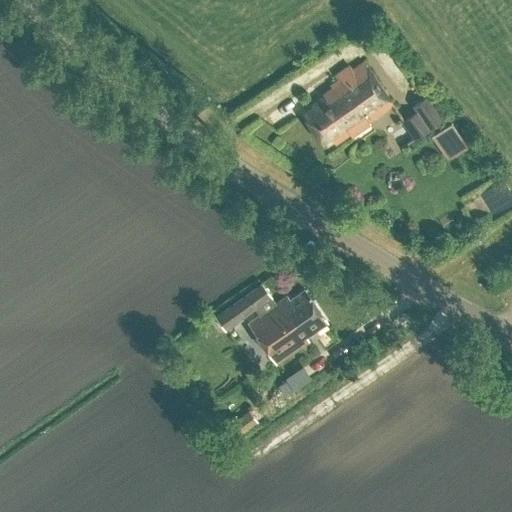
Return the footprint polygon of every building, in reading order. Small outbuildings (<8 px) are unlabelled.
[(305,111),(324,139),(332,134),(337,141),(350,131),(353,134),(370,122),(368,118),(394,101),(365,59),(353,67),(350,62),(337,71),(340,76),(332,81),(333,84),(323,91),(325,93),(313,102),(314,104),(305,111)] [(415,108),(401,118),(414,137),(444,117),(427,93),(412,103),(415,108)] [(272,295),(261,280),(214,313),(225,328),(272,295)] [(287,293),(248,320),(277,361),(309,339),(306,334),(328,319),(305,286),(290,297),(287,293)] [(263,414),(254,403),(226,425),(235,436),(263,414)]
